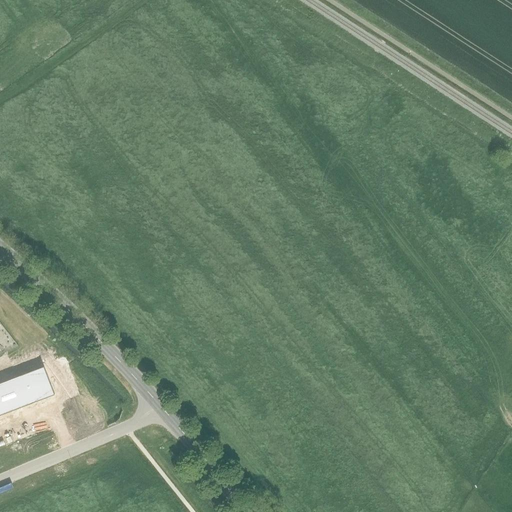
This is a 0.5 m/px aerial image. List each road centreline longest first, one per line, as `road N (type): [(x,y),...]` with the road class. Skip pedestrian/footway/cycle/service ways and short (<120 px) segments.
road 1 (tertiary): [(0,249),(163,410)]
road 2 (unclassified): [(0,482),(163,410)]
road 3 (tertiary): [(163,410),(242,511)]
